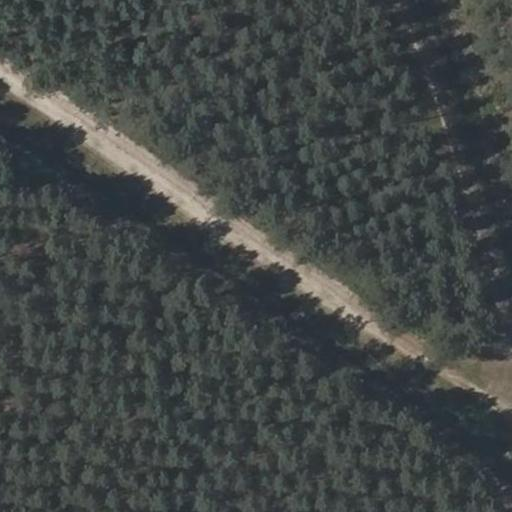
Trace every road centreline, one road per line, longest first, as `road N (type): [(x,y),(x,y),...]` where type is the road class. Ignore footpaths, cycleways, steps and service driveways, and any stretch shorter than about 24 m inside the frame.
road 1 (track): [(511,420),(0,76)]
road 2 (track): [(400,0),(424,50),(511,342)]
